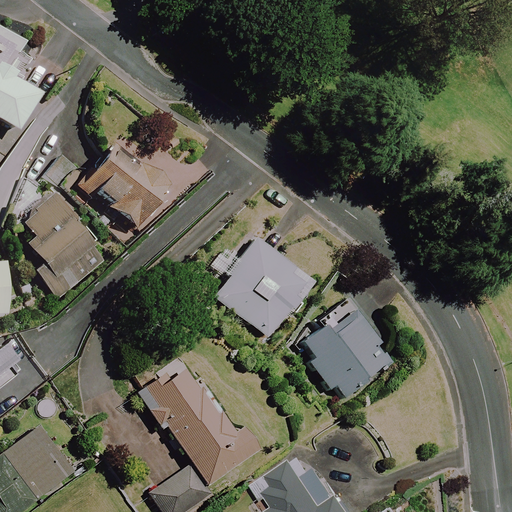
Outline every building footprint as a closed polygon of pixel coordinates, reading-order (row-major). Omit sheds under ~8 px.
[(0,126),(12,135),(38,99),(16,83),(36,54),(0,29),(0,126)] [(130,172),(106,154),(91,174),(87,171),(75,189),(89,199),(92,195),(109,208),(107,211),(134,231),(166,188),(135,165),(130,172)] [(67,213),(50,194),(18,223),(32,239),(24,247),(41,266),(32,274),(56,301),(87,273),(80,265),(96,251),(64,216),(67,213)] [(308,284),(252,241),(209,298),(266,340),(308,284)] [(376,348),(351,314),(323,334),(319,329),(298,345),(310,360),(306,364),(327,392),(332,388),(341,401),(386,367),(373,350),(376,348)] [(0,384),(9,377),(4,369),(11,362),(0,349),(0,384)] [(187,469),(202,489),(254,451),(240,432),(232,438),(177,363),(132,395),(160,433),(162,431),(189,468),(187,469)] [(0,511),(18,511),(71,474),(38,429),(0,457),(0,511)] [(334,499),(304,454),(252,487),(262,502),(268,498),(274,508),(267,511),(349,511),(339,496),(334,499)]
